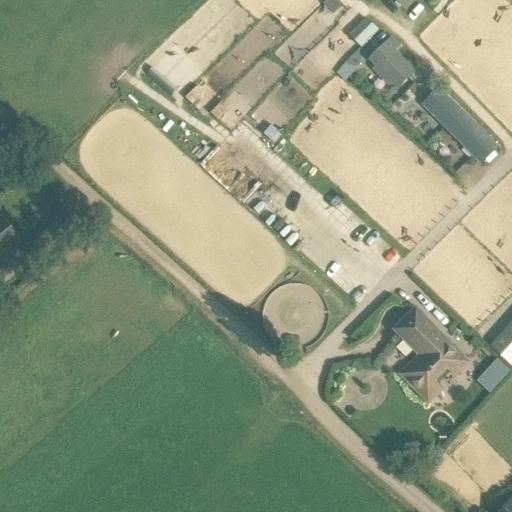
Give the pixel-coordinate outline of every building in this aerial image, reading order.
[(396,0),(405,8),(407,11),(418,0),(396,0)] [(370,15),(352,32),(365,46),(383,29),(370,15)] [(291,49),(306,65),(321,51),(307,35),(291,49)] [(390,39),(372,57),(379,64),(373,70),(388,85),(394,80),(401,88),(420,69),(390,39)] [(300,79),(280,100),(302,121),(322,99),(300,79)] [(438,88),(420,105),(479,166),(497,149),(438,88)] [(0,261),(15,248),(0,229),(0,261)] [(418,311),(397,332),(403,338),(416,351),(419,348),(424,353),(403,373),(430,400),(442,389),(435,381),(447,369),(455,376),(467,364),(441,338),(443,336),(424,317),(418,311)] [(497,358),(477,380),(490,392),(510,369),(497,358)] [(511,511),(511,500),(502,511),(511,511)]
